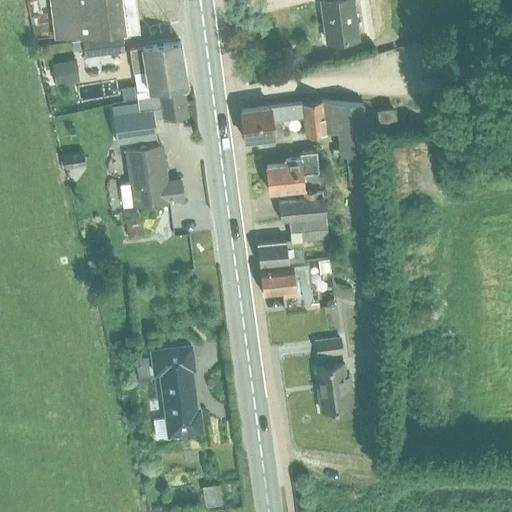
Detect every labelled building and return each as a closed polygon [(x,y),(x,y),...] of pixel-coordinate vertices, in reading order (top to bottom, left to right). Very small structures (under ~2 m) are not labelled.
[(139,27),(135,0),(50,0),(55,37),(139,27)] [(321,0),(327,41),(357,37),(352,0),(321,0)] [(122,34),(83,38),(84,54),(124,50),(122,34)] [(83,49),(82,39),(72,40),(73,50),(83,49)] [(181,40),(129,48),(133,72),(136,91),(148,89),(187,83),(181,40)] [(108,58),(115,84),(129,81),(122,55),(108,58)] [(73,59),(52,62),(56,84),(77,81),(73,59)] [(138,103),(112,106),(117,141),(157,136),(154,116),(163,115),(164,119),(188,115),(184,89),(137,97),(138,103)] [(321,99),(241,109),(244,139),(274,135),(282,134),(280,119),(304,116),(306,135),(338,131),(341,154),(346,154),(364,152),(367,151),(363,103),(321,99)] [(393,108),(379,110),(380,118),(394,117),(393,108)] [(389,143),(391,196),(408,195),(406,142),(389,143)] [(162,144),(126,148),(131,182),(120,184),(123,205),(183,197),(181,179),(164,181),(163,175),(166,174),(162,144)] [(270,191),(270,190),(304,187),(303,173),(319,171),(316,150),(299,152),(300,157),(285,159),(285,163),(267,165),(267,164),(266,164),(269,191),(270,191)] [(84,152),(63,155),(65,166),(85,164),(84,152)] [(367,183),(364,152),(346,154),(350,185),(367,183)] [(289,219),(325,215),(326,215),(322,190),(321,190),(316,191),(316,190),(304,192),(305,198),(278,201),(281,220),(289,219)] [(327,236),(325,215),(289,219),(291,238),(257,242),(259,264),(288,261),(288,262),(304,260),(301,239),(327,236)] [(124,234),(139,234),(139,216),(123,216),(124,234)] [(214,232),(176,237),(176,238),(177,247),(179,266),(217,261),(214,232)] [(100,257),(89,260),(92,274),(104,273),(100,257)] [(317,260),(318,273),(330,272),(329,259),(317,260)] [(309,263),(260,269),(263,294),(282,291),(285,309),(304,307),(305,309),(317,307),(316,297),(313,298),(309,263)] [(362,289),(358,303),(372,307),(376,293),(362,289)] [(340,337),(316,340),(318,355),(342,351),(340,337)] [(156,437),(169,435),(202,430),(199,408),(196,409),(191,369),(194,368),(191,344),(151,350),(154,373),(160,373),(166,417),(154,419),(156,437)] [(343,363),(315,367),(321,410),(353,406),(349,376),(345,376),(343,363)] [(219,483),(203,486),(207,506),(223,503),(219,483)]
